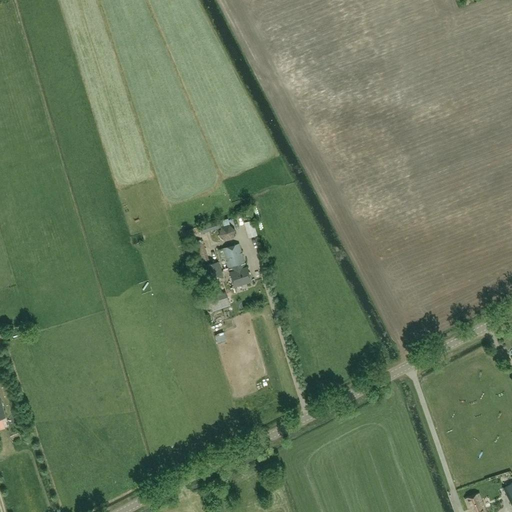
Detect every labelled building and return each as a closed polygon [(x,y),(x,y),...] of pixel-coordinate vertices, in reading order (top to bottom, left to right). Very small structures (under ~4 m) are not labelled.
[(253,220),(244,222),(248,238),(257,235),(253,220)] [(233,239),(235,230),(229,225),(221,227),(218,235),(224,241),(233,239)] [(202,241),(190,245),(197,263),(198,263),(198,265),(204,263),(204,261),(209,260),(202,241)] [(227,268),(245,263),(240,244),(222,249),(227,268)] [(224,278),(219,262),(203,266),(208,283),(224,278)] [(247,268),(245,263),(227,268),(229,273),(228,273),(232,287),(251,282),(247,268)] [(225,302),(221,284),(208,288),(213,305),(225,302)] [(511,350),(507,341),(501,344),(508,356),(511,353),(511,350)] [(494,497),(504,495),(501,485),(491,487),(494,497)] [(484,511),(481,501),(478,493),(465,497),(470,511),(484,511)]
